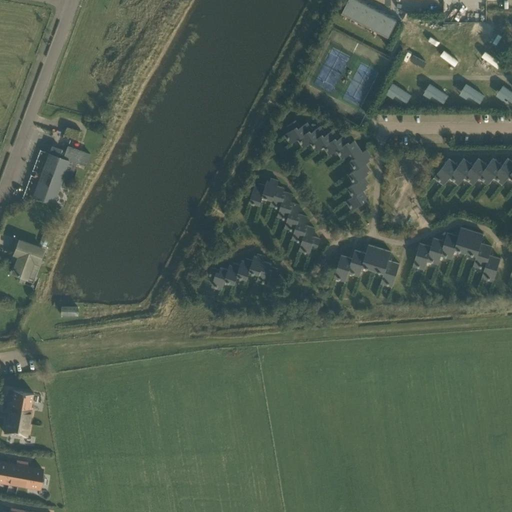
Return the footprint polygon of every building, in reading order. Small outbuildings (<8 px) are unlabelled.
[(397,20),(358,0),(348,0),(342,13),(388,37),(397,20)] [(504,65),(484,53),(480,61),(499,73),(504,65)] [(412,97),(393,85),(386,95),(394,100),(395,97),(407,104),(412,97)] [(450,97),(430,85),(423,95),(431,100),(433,97),(445,105),(450,97)] [(485,98),(466,85),(459,96),(467,100),(469,97),(481,105),(485,98)] [(511,92),(503,87),(498,94),(511,103),(511,92)] [(493,111),(493,123),(507,123),(508,111),(493,111)] [(300,140),(313,131),(307,122),(300,127),(296,120),(287,126),(290,130),(286,134),(292,143),(299,138),(300,140)] [(77,140),(80,131),(66,126),(63,135),(77,140)] [(313,131),(300,140),(304,146),(312,142),(313,143),(326,134),(320,126),(313,131)] [(326,134),(313,143),(317,150),(324,145),(326,147),(339,138),(333,130),(326,134)] [(346,133),(339,138),(326,147),(330,154),(337,149),(339,151),(352,142),(346,133)] [(355,140),(352,142),(339,151),(343,158),(351,153),(352,155),(361,149),(355,140)] [(48,153),(33,196),(53,204),(63,176),(71,178),(77,160),(87,163),(90,154),(67,146),(63,158),(58,157),(61,149),(51,145),(49,153),(48,153)] [(357,168),(370,159),(369,158),(371,156),(367,149),(363,152),(361,149),(352,155),(354,158),(351,160),(357,168)] [(443,186),(450,176),(450,175),(458,165),(449,158),(433,179),(434,179),(436,176),(444,182),(442,185),(443,186)] [(450,175),(450,176),(459,182),(457,185),(457,186),(465,175),(473,165),(464,158),(458,165),(450,175)] [(465,175),(474,182),(471,185),(472,186),(480,175),(479,175),(487,165),(478,158),(473,165),(465,175)] [(479,175),(480,175),(488,182),(486,185),(494,175),(502,165),(493,158),(487,165),(479,175)] [(494,175),(503,182),(501,185),(509,175),(511,171),(511,161),(508,158),(502,165),(494,175)] [(355,182),(368,172),(368,171),(371,169),(366,163),(370,160),(370,159),(357,168),(349,173),(355,182)] [(356,193),(363,189),(367,186),(366,183),(368,181),(365,177),(369,174),(368,172),(355,182),(348,187),(354,195),(356,193)] [(266,185),(263,196),(272,199),(277,185),(279,180),(271,178),(270,181),(267,180),(266,185)] [(266,185),(258,183),(257,186),(255,185),(250,200),(260,204),(263,196),(266,185)] [(277,185),(272,199),(271,204),(281,207),(285,191),(283,191),(284,187),(277,185)] [(363,189),(356,193),(354,195),(347,200),(353,209),(358,205),(361,210),(370,204),(365,197),(368,195),(363,189)] [(285,191),(281,207),(278,215),(288,218),(293,203),(291,202),(293,194),(285,191)] [(293,203),(288,218),(285,226),(295,229),(300,214),(298,213),(301,205),(293,203)] [(300,214),(295,229),(292,237),(302,241),(307,225),(305,225),(308,216),(300,214)] [(307,225),(302,241),(300,249),(310,252),(312,246),(317,248),(320,238),(313,236),(315,228),(307,225)] [(455,248),(466,251),(473,230),(462,227),(459,236),(455,248)] [(477,255),(481,242),(484,234),(473,230),(466,251),(477,255)] [(451,260),(455,248),(459,236),(448,232),(445,241),(441,253),(441,254),(452,257),(451,260)] [(39,243),(46,246),(49,238),(42,236),(39,243)] [(438,266),(440,257),(441,254),(441,253),(445,241),(434,237),(431,246),(427,259),(428,259),(438,262),(437,265),(438,266)] [(34,278),(40,263),(37,262),(42,249),(19,240),(14,254),(19,255),(13,272),(27,277),(27,276),(34,278)] [(485,267),(486,267),(490,255),(492,246),(481,242),(477,255),(473,267),(474,267),(475,264),(485,267)] [(424,271),(427,262),(428,259),(427,259),(431,246),(420,243),(413,267),(413,268),(414,264),(425,267),(423,271),(424,271)] [(362,266),(373,269),(380,248),(368,244),(366,253),(362,266)] [(373,269),(384,273),(388,260),(391,251),(380,248),(373,269)] [(359,278),(362,266),(366,253),(355,250),(352,258),(348,271),(349,271),(359,274),(358,278),(359,278)] [(254,255),(253,260),(250,270),(253,271),(253,272),(254,273),(255,272),(259,273),(264,260),(266,256),(258,253),(257,256),(254,255)] [(345,283),(349,271),(348,271),(352,258),(341,255),(333,280),(334,280),(335,277),(345,280),(344,283),(345,283)] [(493,283),(501,258),(490,255),(486,267),(485,267),(481,279),(482,279),(483,276),(493,279),(492,283),(493,283)] [(241,265),(238,275),(240,276),(240,277),(242,277),(247,279),(250,270),(253,260),(245,258),(245,261),(242,260),(241,265)] [(264,260),(259,273),(258,279),(263,280),(263,281),(265,281),(268,282),(270,276),(275,278),(278,268),(271,266),(271,263),(264,260)] [(392,288),(399,264),(388,260),(384,273),(380,284),(381,285),(382,281),(392,285),(391,288),(392,288)] [(229,269),(225,279),(228,280),(228,281),(230,282),(230,281),(235,283),(238,275),(241,265),(233,262),(232,265),(230,264),(228,269),(229,269)] [(229,269),(228,269),(221,267),(220,270),(212,267),(209,277),(214,279),(212,284),(216,285),(216,286),(217,286),(218,286),(223,288),(225,279),(229,269)] [(77,307),(61,306),(61,315),(77,315),(77,307)] [(28,392),(13,390),(11,403),(9,402),(3,432),(27,437),(32,407),(30,406),(33,393),(28,392)] [(26,461),(16,459),(15,464),(0,461),(0,480),(38,488),(41,469),(25,466),(26,461)]
